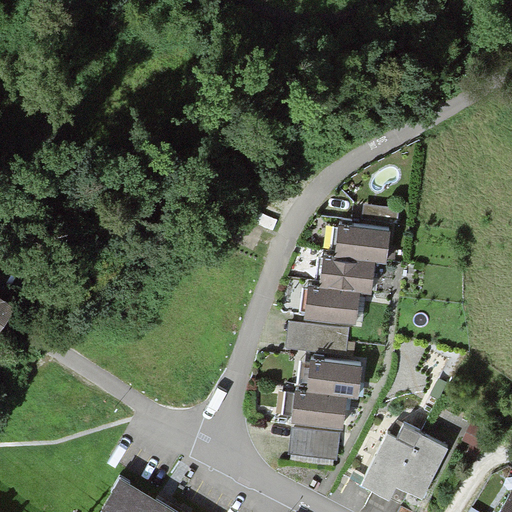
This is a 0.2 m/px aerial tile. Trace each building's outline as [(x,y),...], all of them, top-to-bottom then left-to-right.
[(387,249),(388,232),(338,228),(335,263),(371,266),(385,267),(387,249)] [(371,266),(335,263),(319,262),(317,289),(361,293),(369,294),(370,279),(371,266)] [(361,293),(317,289),(307,289),(304,318),(350,322),(358,323),(361,298),(361,293)] [(0,328),(15,306),(0,295),(0,328)] [(358,385),(360,364),(311,358),(307,392),(342,395),(357,397),(358,385)] [(292,422),(339,427),(341,403),(342,395),(307,392),(295,390),(292,422)] [(288,451),(336,456),(339,427),(292,422),(288,451)] [(425,492),(447,446),(419,433),(412,448),(395,486),(422,499),(425,492)] [(395,486),(412,448),(386,435),(366,478),(362,486),(389,498),(395,486)] [(181,511),(115,471),(89,511),(181,511)] [(511,511),(511,487),(496,511),(511,511)]
